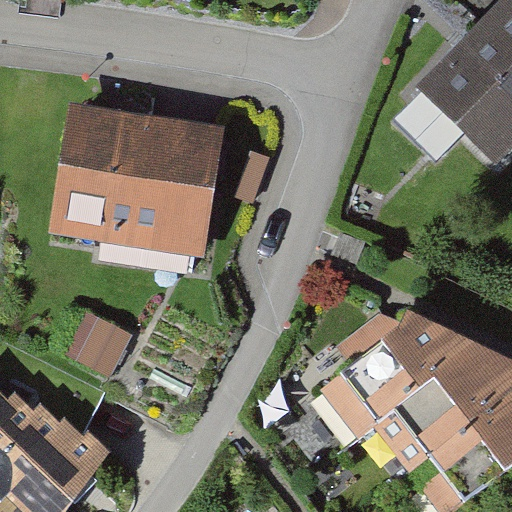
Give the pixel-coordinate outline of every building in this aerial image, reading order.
[(418,98),(498,177),(511,163),(511,5),(418,98)] [(55,144),(36,274),(195,298),(214,168),(55,144)] [(229,188),(217,233),(243,240),(254,195),(229,188)] [(325,257),(362,268),(368,247),(331,236),(325,257)] [(413,504),(421,511),(467,511),(511,480),(511,378),(403,326),(396,342),(380,322),(334,358),(348,376),(317,398),(356,451),(373,437),(403,481),(424,469),(438,484),(413,504)] [(65,399),(100,415),(121,371),(86,355),(65,399)] [(0,511),(82,511),(98,492),(79,466),(71,474),(53,451),(47,458),(27,439),(22,449),(2,432),(0,433),(0,511)]
